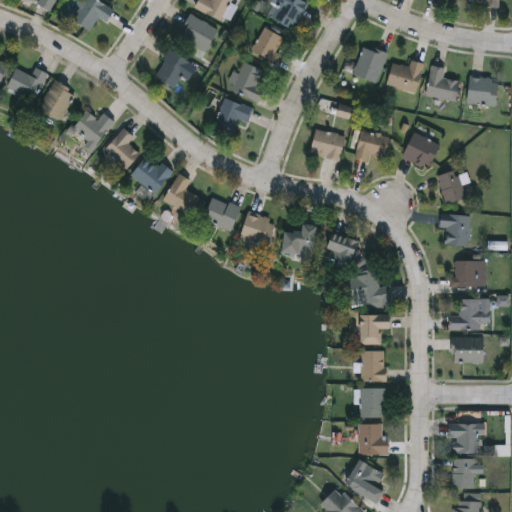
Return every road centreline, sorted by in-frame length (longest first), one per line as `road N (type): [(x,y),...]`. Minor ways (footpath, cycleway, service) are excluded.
road 1 (residential): [(0,20),(112,78),(232,171),(312,197),(348,199),(397,233),(421,289),(421,397)]
road 2 (residential): [(268,185),(285,132),(356,0)]
road 3 (residential): [(355,3),(432,31),(511,44)]
